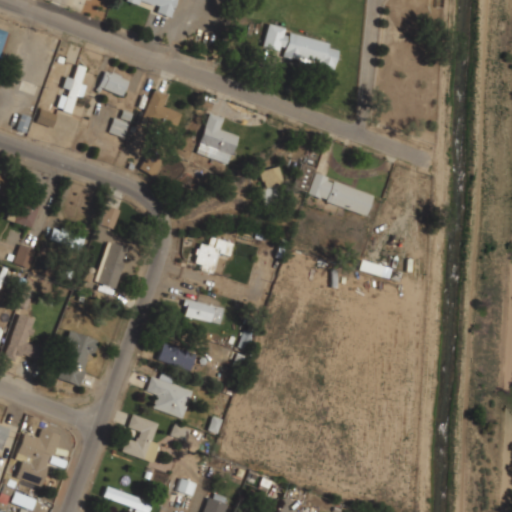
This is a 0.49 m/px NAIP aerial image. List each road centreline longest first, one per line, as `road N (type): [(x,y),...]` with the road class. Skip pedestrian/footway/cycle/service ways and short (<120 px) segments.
road 1 (residential): [(67,511),(158,259),(160,225),(126,186),(0,140)]
road 2 (residential): [(429,158),(0,0)]
